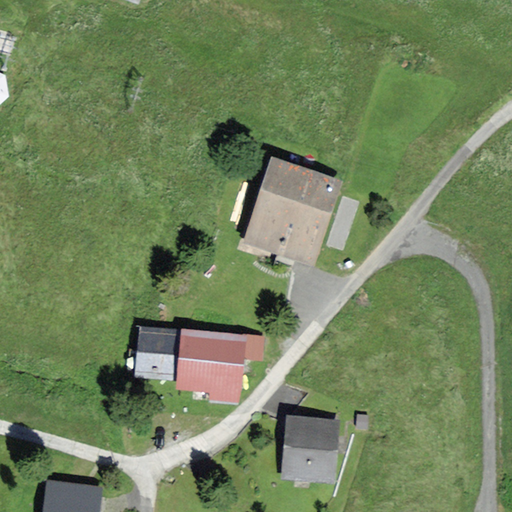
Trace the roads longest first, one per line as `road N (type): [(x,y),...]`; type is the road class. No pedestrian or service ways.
road 1 (unclassified): [(147,465),(236,422),(449,170),(511,109)]
road 2 (unclassified): [(0,425),(147,465)]
